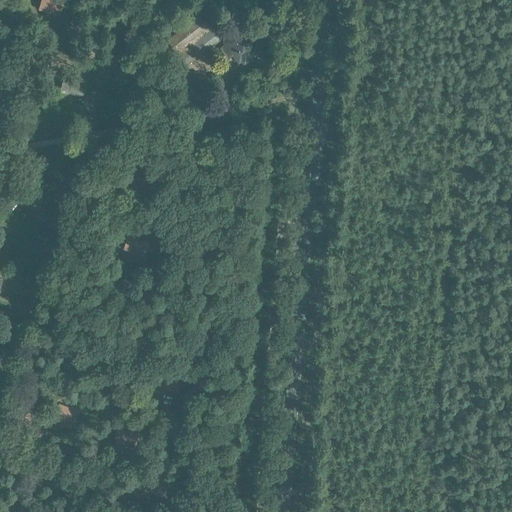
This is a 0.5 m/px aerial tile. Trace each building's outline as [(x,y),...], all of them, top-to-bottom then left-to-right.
[(61,0),(40,0),(38,9),(60,15),(64,1),(61,0)] [(202,9),(213,18),(218,12),(207,4),(202,9)] [(177,52),(174,54),(184,67),(224,37),(214,24),(211,26),(201,13),(167,39),(177,52)] [(254,51),(240,33),(220,48),(228,58),(233,55),(238,62),(241,61),(244,64),(254,56),(251,53),(254,51)] [(71,90),(71,91),(82,94),(86,80),(65,74),(62,87),(71,90)] [(156,170),(134,169),(133,182),(143,183),(143,184),(155,185),(156,170)] [(31,206),(34,192),(13,187),(10,200),(19,202),(19,203),(31,206)] [(149,241),(127,234),(123,248),(145,255),(149,241)] [(182,377),(160,371),(156,386),(178,392),(182,377)] [(80,410),(58,402),(53,416),(74,424),(80,410)] [(116,427),(113,442),(136,446),(139,431),(116,427)] [(156,472),(151,486),(173,493),(178,479),(156,472)]
